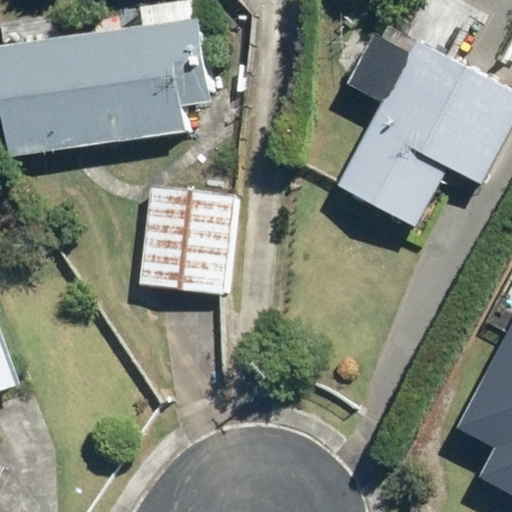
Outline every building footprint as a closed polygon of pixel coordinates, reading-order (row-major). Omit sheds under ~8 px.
[(476,10),(457,0),(407,0),(360,88),(400,110),(357,188),(433,229),(467,165),(503,185),(511,168),(511,74),(457,45),(476,10)] [(219,17),(15,48),(31,158),(207,132),(203,107),(232,103),(219,17)] [(250,195),(165,186),(154,285),(239,294),(250,195)] [(0,399),(41,385),(31,356),(0,270),(0,399)] [(511,453),(499,479),(511,485),(511,363),(477,429),(511,447),(511,453)] [(0,504),(19,468),(0,458),(0,504)]
